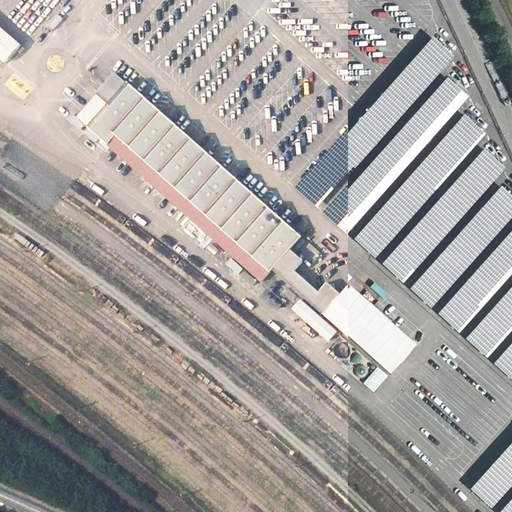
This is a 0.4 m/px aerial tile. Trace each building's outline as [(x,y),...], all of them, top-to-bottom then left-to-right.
[(0,58),(5,63),(21,46),(0,27),(0,58)] [(433,35),(357,116),(363,133),(366,135),(369,146),(383,142),(384,147),(381,151),(386,168),(393,166),(419,138),(433,134),(467,97),(465,92),(444,73),(442,66),(450,59),(446,48),(433,35)] [(109,105),(89,129),(261,282),(273,271),(323,313),(340,294),(328,284),(319,292),(294,271),(303,261),(290,250),(301,236),(128,83),(126,85),(114,75),(97,95),(109,105)] [(79,102),(84,106),(96,92),(86,84),(79,92),(84,96),(79,102)] [(450,146),(451,144),(461,154),(483,131),(465,113),(441,137),(450,146)] [(444,136),(353,236),(459,332),(476,312),(479,288),(473,282),(499,276),(506,276),(511,269),(511,229),(454,293),(457,270),(453,267),(454,260),(462,258),(459,261),(464,262),(465,258),(468,261),(473,255),(463,247),(439,253),(441,232),(440,230),(443,230),(436,224),(443,217),(439,216),(403,226),(448,176),(449,169),(441,162),(444,136)] [(231,258),(226,264),(238,274),(243,268),(231,258)] [(267,286),(277,295),(284,286),(275,277),(267,286)] [(280,296),(289,306),(293,301),(284,292),(280,296)] [(301,301),(293,309),(329,341),(336,332),(301,301)] [(477,343),(486,354),(496,346),(487,335),(477,343)] [(496,360),(511,374),(511,352),(511,353),(506,349),(496,360)] [(373,392),(388,374),(377,365),(363,383),(373,392)] [(511,511),(511,438),(469,488),(496,511),(511,511)]
